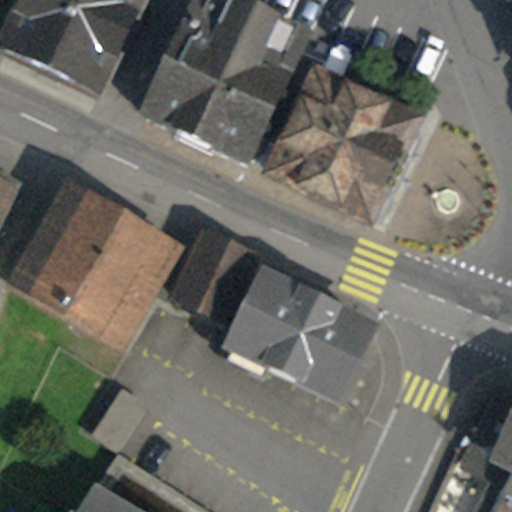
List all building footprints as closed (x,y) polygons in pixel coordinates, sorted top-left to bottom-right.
[(17,0),(0,37),(0,59),(84,99),(130,0),(17,0)] [(290,59),(192,12),(134,132),(233,179),(290,59)] [(295,96),(253,192),(362,239),(404,142),(295,96)] [(168,265),(77,215),(29,303),(120,352),(168,265)] [(251,271),(205,250),(178,308),(225,329),(251,271)] [(370,345),(266,297),(233,367),(338,416),(370,345)] [(143,413),(129,404),(103,446),(117,455),(143,413)] [(185,511),(119,470),(91,511),(185,511)]
